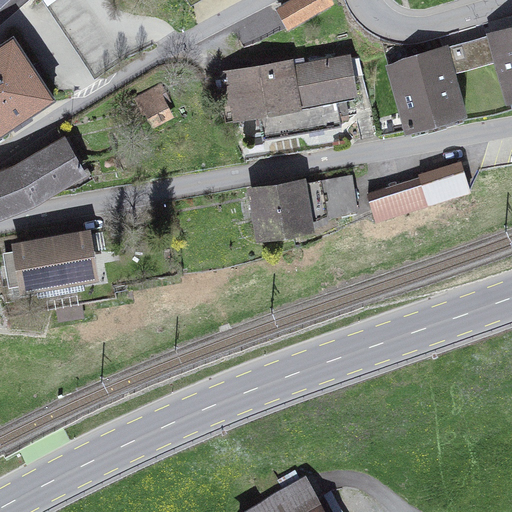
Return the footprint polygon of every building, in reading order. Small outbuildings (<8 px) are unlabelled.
[(335,0),(293,0),(282,6),(295,31),(339,8),(335,0)] [(511,28),(487,36),(509,106),(511,105),(511,28)] [(14,43),(0,52),(0,138),(54,101),(14,43)] [(450,49),(386,70),(409,139),(472,119),(450,49)] [(358,55),(233,71),(239,118),(271,114),(272,125),(365,113),(358,55)] [(168,92),(146,104),(157,124),(179,113),(168,92)] [(70,135),(0,169),(0,213),(1,216),(89,173),(70,135)] [(477,162),(382,193),(391,222),(487,191),(477,162)] [(363,175),(263,191),(270,235),(370,218),(363,175)] [(112,229),(26,245),(35,295),(121,280),(112,229)] [(332,511),(314,479),(257,511),(332,511)]
